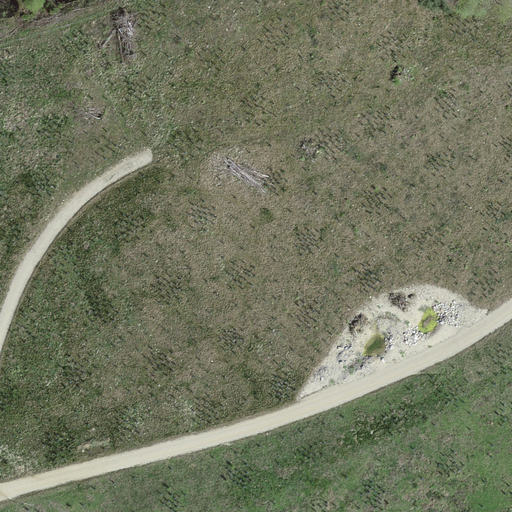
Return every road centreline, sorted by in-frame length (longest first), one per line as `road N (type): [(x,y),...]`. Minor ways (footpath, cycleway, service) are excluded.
road 1 (track): [(0,499),(245,427),(425,359),(511,305)]
road 2 (track): [(0,330),(28,261),(79,196),(150,153)]
